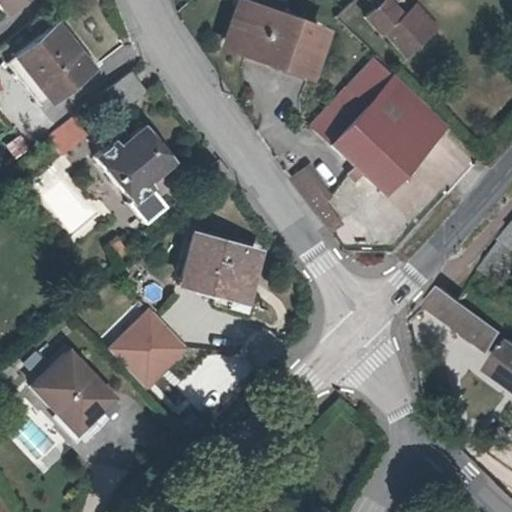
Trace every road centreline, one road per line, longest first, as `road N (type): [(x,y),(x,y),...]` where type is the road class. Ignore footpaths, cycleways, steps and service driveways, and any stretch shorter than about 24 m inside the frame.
road 1 (tertiary): [(145,0),(165,46),(360,326)]
road 2 (secondary): [(360,326),(169,511)]
road 3 (secondary): [(511,166),(360,326)]
road 4 (residential): [(425,438),(404,415),(360,326)]
